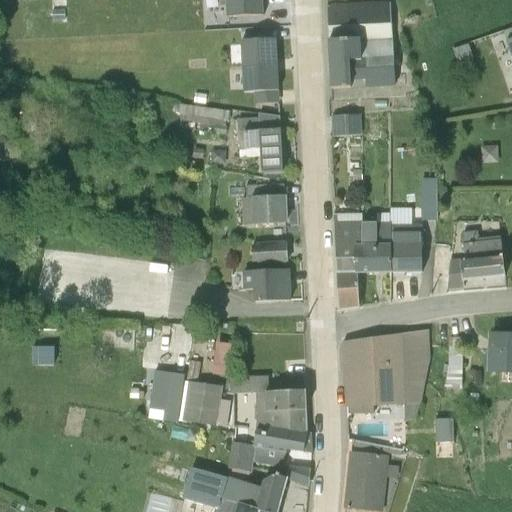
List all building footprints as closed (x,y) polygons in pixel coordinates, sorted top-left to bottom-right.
[(224,0),(226,16),(263,15),(262,0),(224,0)] [(349,61),(350,81),(364,80),(365,87),(394,86),(392,40),(389,3),(326,5),(328,40),(359,39),(360,61),(349,61)] [(276,38),(241,40),(243,93),(256,92),(257,103),(278,103),(276,38)] [(359,39),(328,40),(330,89),(350,88),(350,81),(349,61),(360,61),(359,39)] [(198,121),(202,105),(181,102),(179,102),(179,104),(172,103),(171,110),(178,111),(180,111),(178,118),(178,119),(181,120),(179,134),(191,136),(193,120),(198,121)] [(202,105),(198,121),(197,131),(223,135),(226,119),(228,120),(230,110),(202,105)] [(243,132),(279,130),(278,117),(257,113),(257,118),(235,119),(237,132),(238,150),(239,158),(259,156),(259,149),(244,150),(243,132)] [(360,115),(330,116),(331,137),(361,136),(360,115)] [(259,149),(259,156),(260,173),(282,172),(279,130),(243,132),(244,150),(259,149)] [(2,136),(1,156),(19,156),(20,137),(2,136)] [(365,151),(365,162),(383,162),(383,152),(365,151)] [(361,170),(352,170),(352,181),(361,181),(361,170)] [(251,198),(284,197),(283,185),(260,186),(245,186),(246,198),(241,198),(242,226),(252,226),(251,198)] [(392,187),(392,198),(408,198),(408,197),(416,197),(416,188),(408,188),(408,187),(392,187)] [(422,195),(422,220),(434,220),(434,195),(422,195)] [(251,198),(252,226),(287,224),(285,197),(284,197),(251,198)] [(361,223),(362,223),(362,213),(335,214),(335,215),(333,215),(334,224),(361,223)] [(375,223),(389,222),(389,214),(375,214),(375,223)] [(389,222),(390,225),(406,225),(406,214),(389,214),(389,222)] [(362,223),(361,223),(361,245),(354,245),(355,274),(357,274),(389,273),(391,273),(390,245),(390,225),(389,222),(375,223),(362,223)] [(361,223),(334,224),(337,274),(355,274),(354,245),(361,245),(361,223)] [(390,245),(391,273),(422,273),(421,225),(406,225),(390,225),(390,245)] [(462,244),(500,240),(499,237),(478,239),(477,231),(463,233),(461,235),(462,244)] [(464,261),(502,257),(500,240),(462,244),(464,261)] [(257,245),(250,246),(251,265),(287,263),(285,242),(257,243),(257,245)] [(139,306),(141,255),(46,250),(43,301),(139,306)] [(462,283),(463,282),(505,278),(502,257),(464,261),(460,262),(459,262),(462,283)] [(459,262),(460,262),(459,260),(449,260),(446,289),(464,288),(463,282),(462,283),(459,262)] [(289,271),(242,273),(243,290),(253,290),(254,303),(290,302),(289,271)] [(355,274),(337,274),(339,308),(358,305),(357,274),(355,274)] [(62,306),(62,317),(84,318),(84,307),(62,306)] [(346,406),(382,405),(420,404),(422,385),(425,385),(429,363),(428,332),(343,344),(346,406)] [(511,334),(488,333),(486,374),(511,374),(511,334)] [(214,367),(233,370),(238,338),(219,335),(214,367)] [(447,374),(443,388),(461,389),(461,357),(460,357),(462,338),(448,338),(447,374)] [(31,345),(30,363),(48,363),(48,345),(31,345)] [(154,379),(153,392),(165,393),(162,420),(179,421),(184,375),(168,374),(167,381),(154,379)] [(265,393),(267,393),(267,377),(228,377),(229,394),(255,394),(265,393)] [(187,380),(181,419),(216,425),(222,386),(187,380)] [(265,393),(255,394),(256,419),(255,431),(267,432),(268,427),(304,434),(304,433),(303,413),(303,392),(267,393),(265,393)] [(139,403),(136,418),(157,423),(160,408),(139,403)] [(438,415),(439,437),(455,437),(454,414),(438,415)] [(267,432),(255,431),(253,442),(265,445),(302,452),(310,453),(309,433),(304,433),(304,434),(268,427),(267,432)] [(227,478),(245,484),(249,473),(253,446),(246,445),(247,429),(234,428),(231,447),(228,469),(229,470),(227,478)] [(349,452),(343,510),(369,511),(382,511),(388,456),(349,452)] [(286,475),(286,479),(309,483),(311,468),(288,465),(286,475)] [(245,484),(227,478),(203,470),(197,491),(221,499),(236,504),(255,509),(260,489),(245,484)] [(260,489),(255,509),(264,511),(277,511),(286,479),(274,476),(262,482),(260,489)]
